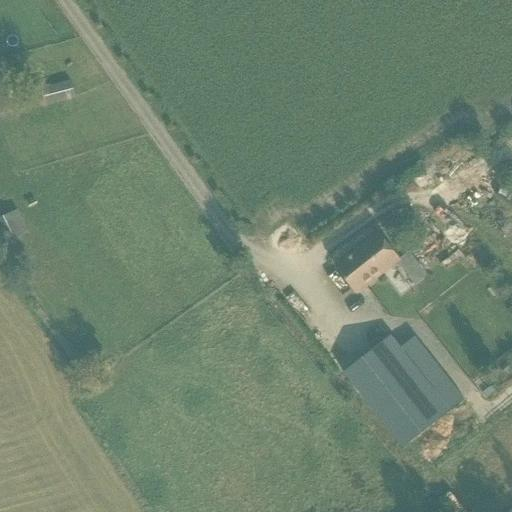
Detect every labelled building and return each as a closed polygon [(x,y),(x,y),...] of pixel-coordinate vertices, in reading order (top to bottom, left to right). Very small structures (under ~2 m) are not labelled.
[(39,88),(44,106),(75,98),(70,80),(39,88)] [(27,232),(17,210),(0,217),(0,231),(6,243),(27,232)] [(447,253),(456,230),(443,225),(434,248),(447,253)] [(399,259),(392,250),(380,234),(336,268),(348,284),(354,291),(381,269),(383,272),(399,259)] [(464,400),(414,336),(400,347),(390,335),(342,373),(402,449),(464,400)]
